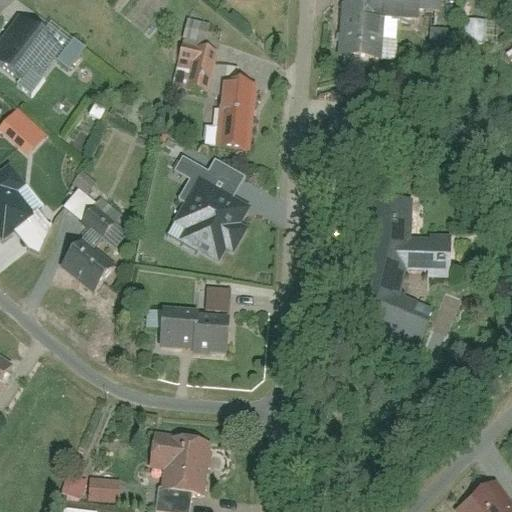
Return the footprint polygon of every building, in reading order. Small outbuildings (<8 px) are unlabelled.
[(346,12),(340,65),(383,70),(387,34),(419,37),(423,5),(378,1),(377,15),(346,12)] [(471,11),(467,46),(495,49),(499,14),(471,11)] [(187,25),(184,44),(208,48),(211,29),(187,25)] [(23,26),(0,52),(0,66),(25,88),(55,52),(23,26)] [(434,35),(432,57),(454,59),(456,37),(434,35)] [(179,66),(194,69),(189,98),(212,102),(220,57),(182,50),(179,66)] [(227,86),(221,136),(208,135),(205,156),(218,157),(218,159),(252,163),(262,91),(227,86)] [(234,231),(245,209),(234,203),(245,183),(215,164),(208,176),(183,162),(173,176),(189,185),(178,204),(189,211),(180,225),(192,232),(187,243),(217,259),(224,246),(232,250),(240,235),(234,231)] [(101,192),(86,180),(79,189),(94,201),(101,192)] [(83,198),(66,219),(103,249),(120,229),(83,198)] [(440,323),(403,305),(405,282),(452,285),(454,250),(409,247),(412,213),(371,209),(357,345),(399,349),(399,347),(422,358),(440,323)] [(87,251),(65,276),(97,303),(118,278),(87,251)] [(235,298),(209,297),(208,320),(234,321),(235,298)] [(166,321),(162,358),(228,365),(232,328),(166,321)] [(0,396),(16,375),(0,363),(0,396)] [(192,511),(194,504),(207,506),(215,453),(174,447),(173,449),(159,447),(154,477),(169,480),(168,491),(165,491),(161,511),(192,511)] [(70,481),(64,499),(81,505),(88,488),(70,481)] [(94,487),(93,509),(120,510),(121,488),(94,487)] [(511,511),(511,503),(501,488),(468,511),(469,511),(468,511),(511,511)]
